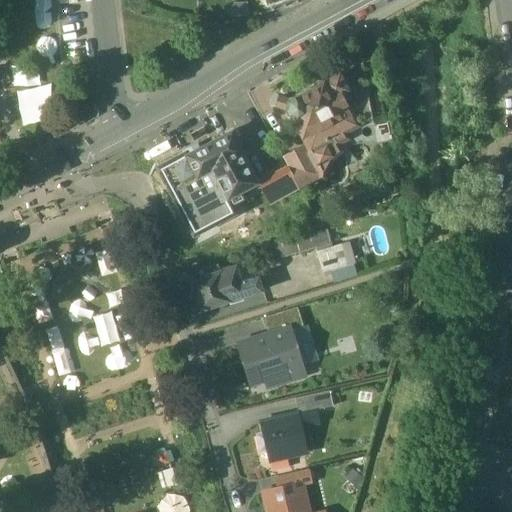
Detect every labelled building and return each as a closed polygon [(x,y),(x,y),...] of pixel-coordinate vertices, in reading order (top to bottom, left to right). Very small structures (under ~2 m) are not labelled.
[(358,64),(339,74),(348,91),(341,95),(347,105),(357,125),(358,127),(373,119),(364,63),(358,64)] [(314,85),(295,95),(296,97),(290,100),(282,98),(279,108),(287,110),(293,120),(294,119),(303,136),(323,126),(339,117),(336,111),(347,105),(341,95),(348,91),(339,74),(315,87),(314,85)] [(347,105),(336,111),(339,117),(323,126),(330,140),(357,125),(347,105)] [(330,140),(310,150),(312,154),(310,155),(321,175),(326,168),(329,160),(342,149),(351,145),(360,144),(359,138),(355,129),(358,127),(357,125),(330,140)] [(323,126),(303,136),(307,145),(310,150),(330,140),(323,126)] [(186,155),(185,155),(197,178),(211,171),(226,200),(228,199),(259,183),(243,154),(245,153),(233,131),(186,155)] [(307,145),(283,158),(288,168),(310,155),(312,154),(310,150),(307,145)] [(185,153),(158,168),(193,236),(235,214),(228,199),(226,200),(211,171),(197,178),(185,155),(186,155),(185,153)] [(310,155),(288,168),(298,186),(298,187),(321,175),(310,155)] [(288,168),(272,175),(282,195),(298,186),(288,168)] [(326,230),(313,234),(317,247),(316,247),(317,251),(331,247),(326,230)] [(313,234),(262,248),(266,261),(316,247),(317,247),(313,234)] [(331,247),(317,251),(323,272),(354,264),(348,243),(331,247)] [(217,266),(204,270),(206,277),(219,272),(217,266)] [(206,277),(191,281),(200,310),(228,301),(228,299),(242,295),(243,296),(261,290),(258,279),(240,284),(235,268),(219,272),(206,277)] [(297,307),(263,318),(269,337),(287,332),(303,327),(297,307)] [(269,337),(243,345),(254,381),(267,377),(270,386),(284,382),(281,373),(298,367),(287,332),(269,337)] [(330,391),(295,399),(298,414),(299,414),(334,406),(330,391)] [(298,414),(261,423),(263,435),(258,436),(261,450),(267,449),(269,461),(307,452),(299,414),(298,414)] [(308,470),(276,477),(279,489),(303,484),(303,485),(311,483),(308,470)] [(303,484),(279,489),(263,492),(267,511),(309,511),(303,485),(303,484)]
